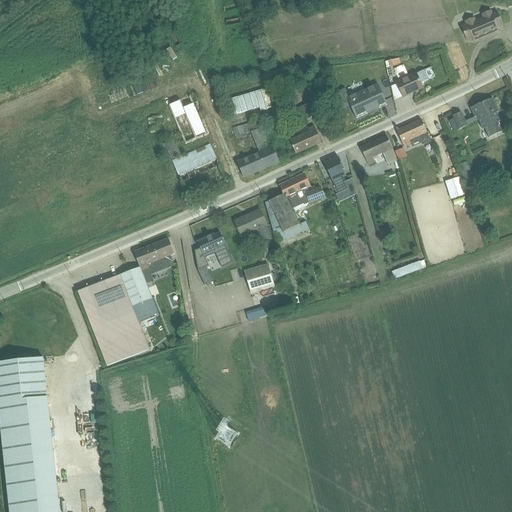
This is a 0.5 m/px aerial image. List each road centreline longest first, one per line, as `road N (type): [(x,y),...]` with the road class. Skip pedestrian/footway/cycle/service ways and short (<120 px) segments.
road 1 (unclassified): [(511,68),(0,293)]
road 2 (unknown): [(58,269),(82,335),(70,375),(72,495)]
road 3 (unknown): [(172,218),(215,394)]
